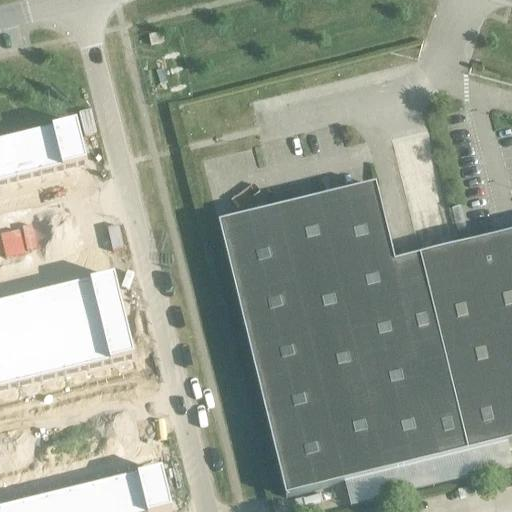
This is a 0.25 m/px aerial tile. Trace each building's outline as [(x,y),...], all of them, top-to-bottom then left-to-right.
[(77,125),(54,130),(64,171),(87,165),(77,125)] [(54,130),(31,136),(40,177),(64,171),(54,130)] [(31,136),(7,142),(17,182),(40,177),(31,136)] [(7,142),(0,143),(0,186),(17,182),(7,142)] [(394,264),(375,187),(218,225),(285,499),(511,443),(511,236),(419,259),(394,264)] [(114,278),(91,284),(101,324),(124,319),(114,278)] [(91,284),(68,289),(78,330),(101,324),(91,284)] [(68,289),(45,295),(55,336),(78,330),(68,289)] [(45,295),(21,301),(31,341),(55,336),(45,295)] [(21,301),(0,306),(0,314),(8,347),(31,341),(21,301)] [(0,314),(0,349),(8,347),(0,314)] [(124,319),(101,324),(111,365),(134,359),(124,319)] [(101,324),(78,330),(88,371),(111,365),(101,324)] [(78,330),(55,336),(65,376),(88,371),(78,330)] [(55,336),(31,341),(41,382),(65,376),(55,336)] [(31,341),(8,347),(18,388),(41,382),(31,341)] [(8,347),(0,349),(0,392),(18,388),(8,347)] [(171,511),(162,472),(139,478),(147,511),(171,511)] [(147,511),(139,478),(116,483),(122,511),(147,511)] [(122,511),(116,483),(92,489),(97,511),(122,511)] [(97,511),(92,489),(69,495),(73,511),(97,511)] [(73,511),(69,495),(46,500),(48,511),(73,511)] [(48,511),(46,500),(22,506),(23,511),(48,511)]
